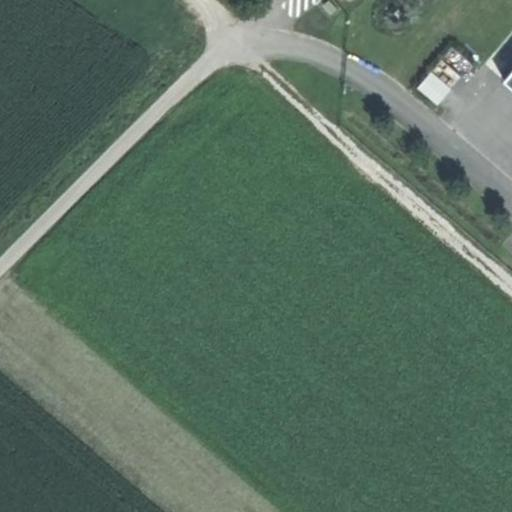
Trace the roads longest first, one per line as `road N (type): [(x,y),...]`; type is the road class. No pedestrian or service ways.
road 1 (track): [(240,34),(306,102),(511,280)]
road 2 (track): [(240,34),(0,272)]
